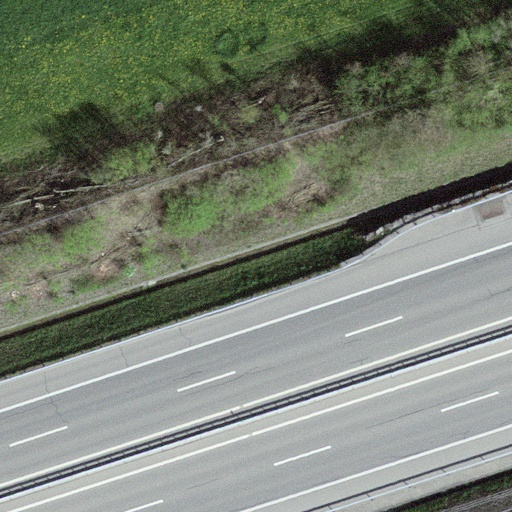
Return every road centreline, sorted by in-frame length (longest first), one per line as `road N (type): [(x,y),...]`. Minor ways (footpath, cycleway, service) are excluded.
road 1 (motorway): [(511,280),(0,449)]
road 2 (motorway): [(128,511),(511,389)]
